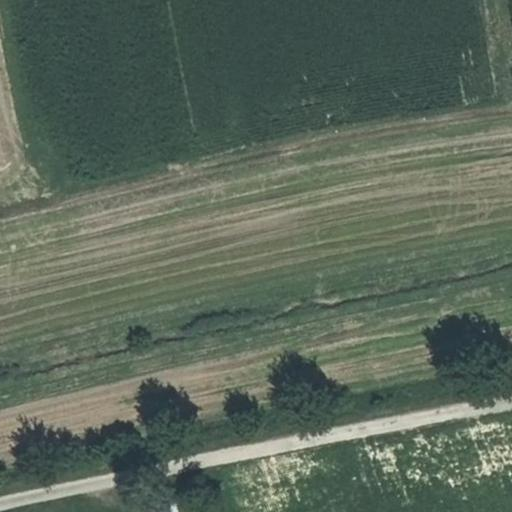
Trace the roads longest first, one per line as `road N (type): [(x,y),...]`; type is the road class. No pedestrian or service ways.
road 1 (track): [(0,219),(391,123),(511,107)]
road 2 (track): [(0,507),(511,401)]
